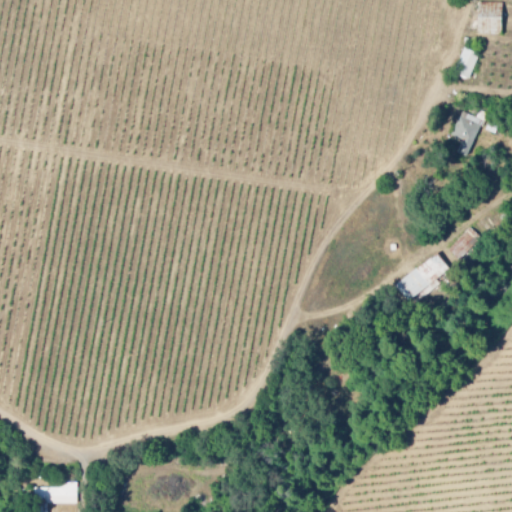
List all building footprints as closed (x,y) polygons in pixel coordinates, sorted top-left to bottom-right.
[(480,37),(504,37),(505,5),(481,5),(480,37)] [(472,82),(481,56),(466,50),(456,76),(472,82)] [(470,159),(485,123),(465,115),(450,151),(470,159)] [(483,243),(474,231),(450,250),(459,262),(483,243)] [(397,288),(411,306),(453,274),(439,256),(397,288)]
